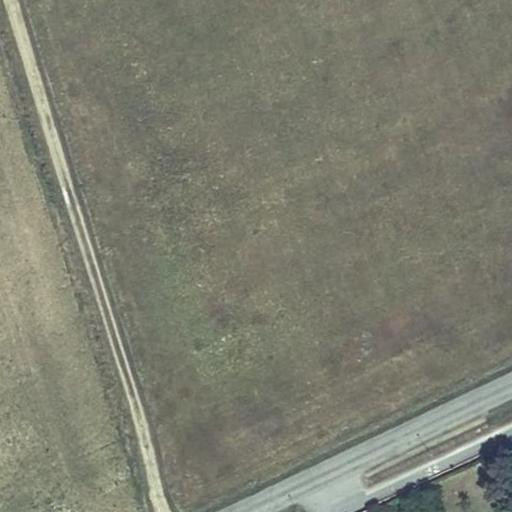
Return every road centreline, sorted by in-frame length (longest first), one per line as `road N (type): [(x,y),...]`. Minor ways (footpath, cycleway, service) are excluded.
road 1 (track): [(10,0),(167,511)]
road 2 (tertiary): [(250,511),(511,385)]
